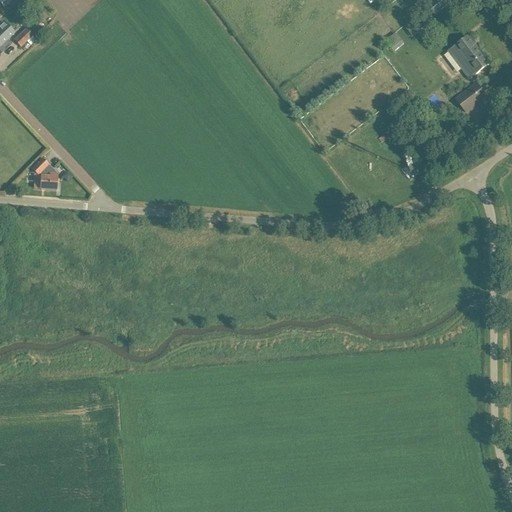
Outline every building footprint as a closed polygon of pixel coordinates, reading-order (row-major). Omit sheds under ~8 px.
[(404,27),(412,37),(422,28),(414,18),(404,27)] [(30,26),(11,44),(21,55),(41,36),(30,26)] [(396,33),(395,34),(386,41),(394,52),(404,44),(396,33)] [(468,37),(457,45),(457,46),(449,52),(470,80),(489,65),(468,37)] [(477,83),(456,99),(466,113),(487,97),(477,83)] [(39,176),(43,172),(47,176),(49,174),(53,170),(49,166),(42,159),(32,169),(39,176)] [(41,179),(35,178),(35,189),(57,190),(57,174),(49,174),(49,177),(41,176),(41,179)]
